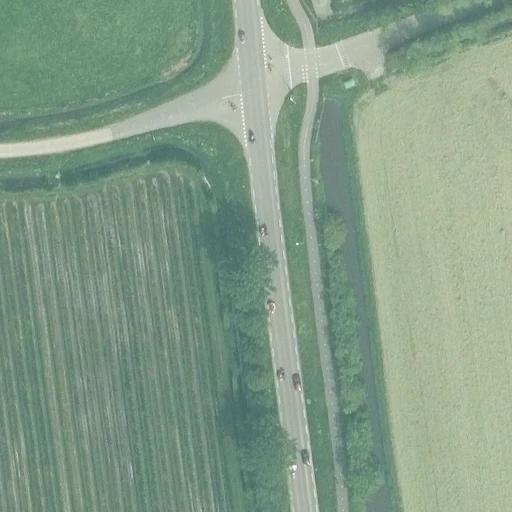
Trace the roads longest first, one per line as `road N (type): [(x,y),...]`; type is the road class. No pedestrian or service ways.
road 1 (tertiary): [(308,511),(255,86)]
road 2 (unclassified): [(0,152),(146,128),(255,86)]
road 3 (unclassified): [(255,86),(482,0)]
